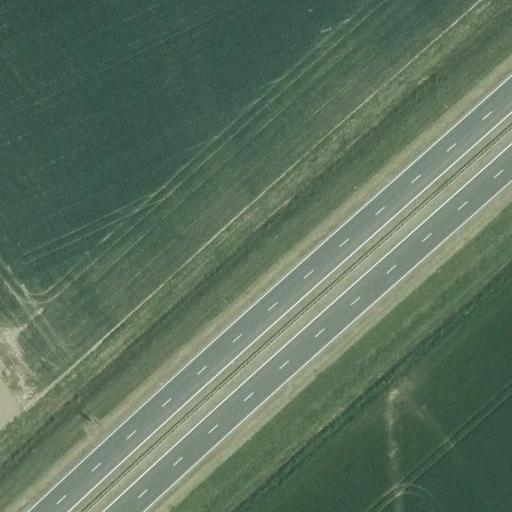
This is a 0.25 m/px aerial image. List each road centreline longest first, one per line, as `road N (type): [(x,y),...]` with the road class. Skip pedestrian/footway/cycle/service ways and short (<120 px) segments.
road 1 (trunk): [(511,94),(51,511)]
road 2 (trunk): [(125,511),(293,351),(511,160)]
